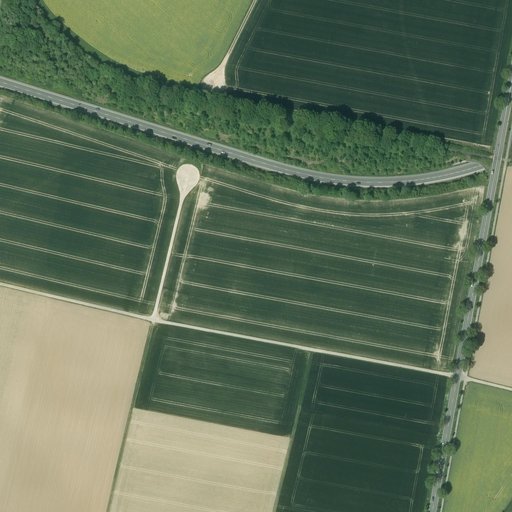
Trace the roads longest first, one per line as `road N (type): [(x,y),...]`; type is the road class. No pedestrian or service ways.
road 1 (primary): [(0,82),(338,179),(432,176),(511,151)]
road 2 (track): [(0,284),(511,390)]
road 3 (secondary): [(432,511),(511,81)]
road 4 (track): [(107,511),(152,320)]
road 5 (track): [(311,350),(273,511)]
road 6 (track): [(187,176),(152,320)]
